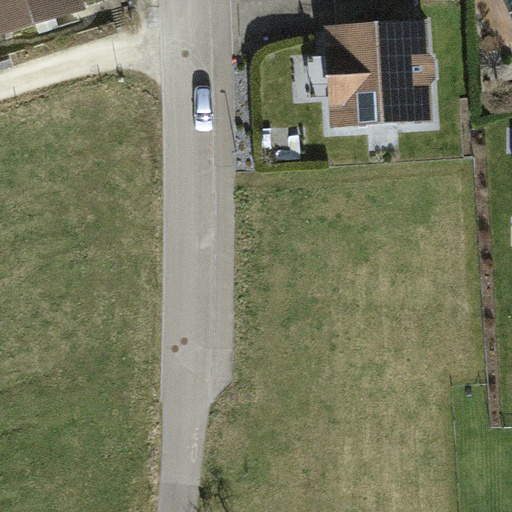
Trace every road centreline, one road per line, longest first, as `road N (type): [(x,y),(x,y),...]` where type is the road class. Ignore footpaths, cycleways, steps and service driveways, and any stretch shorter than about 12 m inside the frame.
road 1 (residential): [(191,0),(201,198),(181,511)]
road 2 (track): [(0,92),(194,32)]
